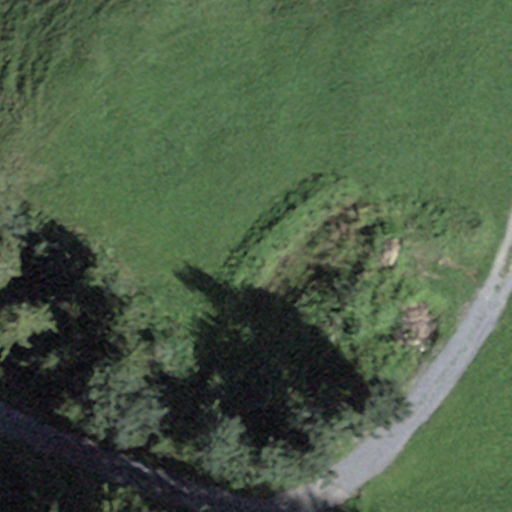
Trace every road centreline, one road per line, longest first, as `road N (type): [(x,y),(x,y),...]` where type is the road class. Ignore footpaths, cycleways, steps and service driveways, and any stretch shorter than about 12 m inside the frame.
road 1 (track): [(278,511),(389,433),(439,381),(483,315),(511,251)]
road 2 (track): [(239,511),(0,419)]
